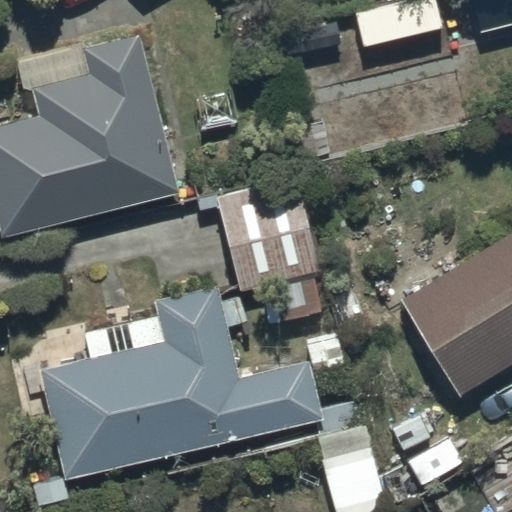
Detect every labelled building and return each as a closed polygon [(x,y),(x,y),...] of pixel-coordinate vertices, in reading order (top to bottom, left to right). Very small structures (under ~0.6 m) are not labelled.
[(511,0),(466,0),(480,61),(511,53),(511,0)] [(0,122),(0,233),(169,191),(129,32),(9,62),(17,92),(22,90),(28,115),(0,122)] [(204,190),(224,292),(267,283),(274,320),(315,312),(307,271),(313,269),(294,172),(204,190)] [(511,222),(388,301),(445,391),(511,348),(511,222)] [(312,411),(299,356),(231,372),(210,282),(144,297),(148,314),(76,330),(81,354),(32,365),(54,472),(44,474),(43,469),(24,473),(30,502),(63,494),(58,471),(262,424),(312,411)] [(359,423),(311,433),(328,511),(330,511),(376,502),(359,423)]
